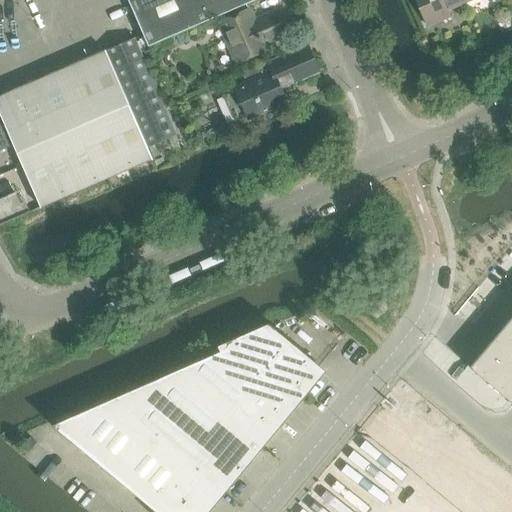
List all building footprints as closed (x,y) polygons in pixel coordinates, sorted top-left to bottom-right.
[(128,0),(149,47),(256,0),(128,0)] [(437,15),(461,4),(459,0),(419,0),(417,1),(427,25),(440,20),(437,15)] [(264,44),(286,35),(277,12),(255,22),(249,10),(220,23),(237,63),(267,50),(264,44)] [(134,39),(107,51),(148,148),(177,135),(139,51),(139,50),(134,39)] [(247,84),(236,88),(249,118),(286,102),(281,91),(294,85),(320,74),(308,44),(242,73),(247,84)] [(0,151),(14,145),(41,207),(95,183),(153,158),(148,148),(115,71),(106,51),(0,96),(0,151)] [(20,191),(0,200),(0,224),(29,212),(20,191)] [(511,317),(501,331),(511,340),(511,317)] [(52,426),(95,462),(155,511),(202,511),(313,378),(314,379),(320,372),(313,366),(312,367),(268,331),(52,426)] [(485,349),(511,371),(511,340),(501,331),(485,349)] [(469,368),(511,403),(511,371),(485,349),(469,368)] [(428,428),(356,511),(511,511),(511,473),(452,423),(440,437),(434,433),(428,428)] [(37,443),(31,437),(23,446),(30,451),(37,443)]
